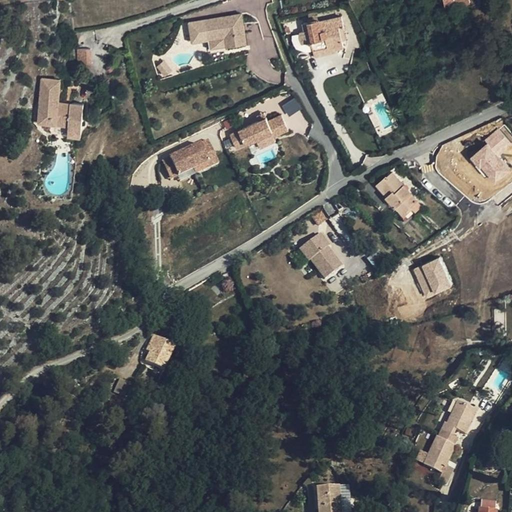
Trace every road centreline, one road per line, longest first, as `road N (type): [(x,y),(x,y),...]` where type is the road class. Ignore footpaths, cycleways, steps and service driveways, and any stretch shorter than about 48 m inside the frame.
road 1 (residential): [(335,193),(169,292),(137,330),(33,375),(0,411)]
road 2 (residential): [(335,193),(334,159),(271,17)]
road 3 (residential): [(511,105),(377,168)]
